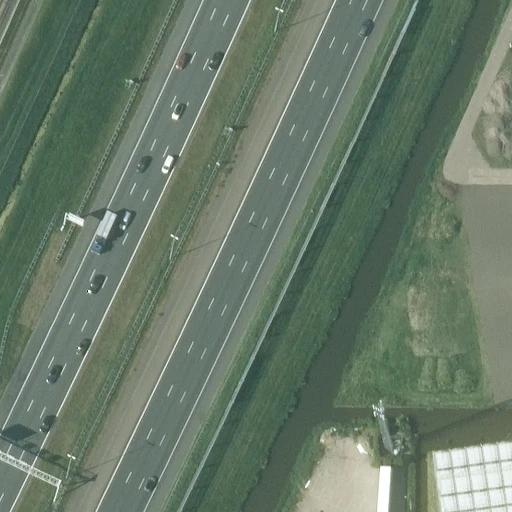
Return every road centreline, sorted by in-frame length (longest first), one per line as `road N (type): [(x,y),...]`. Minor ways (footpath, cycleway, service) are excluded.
road 1 (motorway): [(120,511),(366,0)]
road 2 (motorway): [(225,0),(0,466)]
